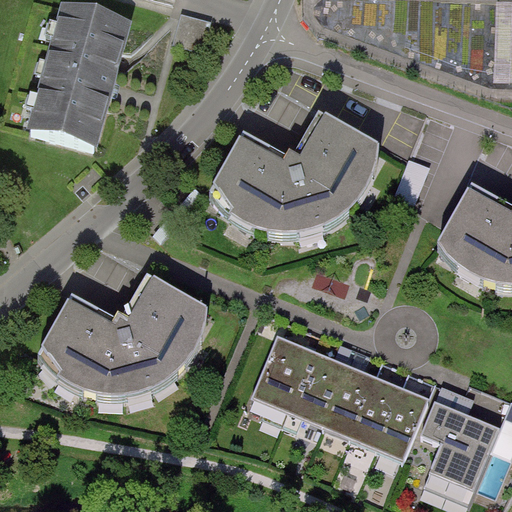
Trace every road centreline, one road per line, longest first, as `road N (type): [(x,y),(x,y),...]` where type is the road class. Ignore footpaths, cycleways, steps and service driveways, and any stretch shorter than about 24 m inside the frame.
road 1 (residential): [(0,309),(170,159),(273,34)]
road 2 (residential): [(511,125),(273,34)]
